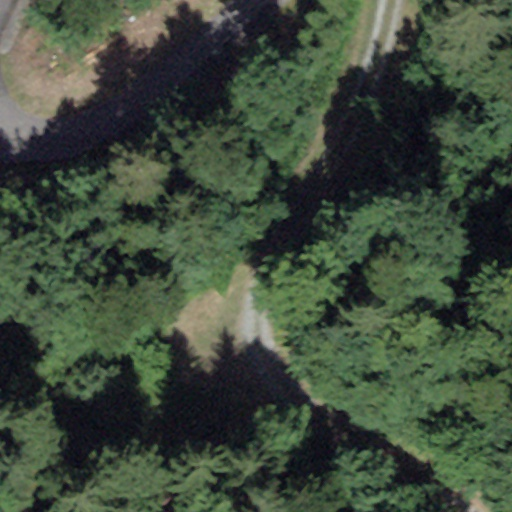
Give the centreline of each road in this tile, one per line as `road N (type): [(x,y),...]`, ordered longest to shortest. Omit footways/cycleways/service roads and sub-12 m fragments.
road 1 (track): [(493,511),(385,458),(270,355),(272,268),(366,112),(390,0)]
road 2 (unclassified): [(258,0),(100,126),(48,137),(0,124)]
